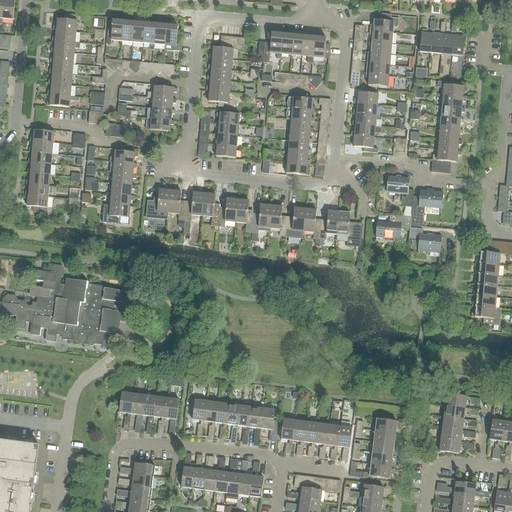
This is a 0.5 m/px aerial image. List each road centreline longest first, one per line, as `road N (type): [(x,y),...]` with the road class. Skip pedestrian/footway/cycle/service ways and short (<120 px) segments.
road 1 (residential): [(184,174),(331,187),(346,24),(311,21)]
road 2 (residential): [(106,511),(114,454),(129,443),(189,445),(282,464)]
road 3 (residential): [(56,511),(70,401),(130,335)]
road 4 (residential): [(192,84),(198,15),(311,21)]
road 5 (residential): [(511,235),(492,228),(486,216),(511,71)]
road 6 (residential): [(27,0),(15,134),(0,147)]
